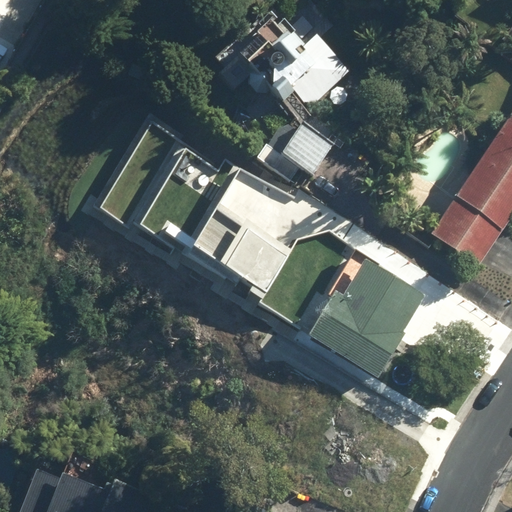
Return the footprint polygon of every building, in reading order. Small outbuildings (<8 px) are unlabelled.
[(252,76),(281,114),(302,105),(320,103),(350,70),(315,35),(302,45),(270,9),(211,61),(235,89),(252,76)] [(511,26),(499,40),(511,53),(511,26)] [(511,218),(511,114),(429,238),(477,271),(511,218)] [(267,140),(255,157),(290,181),(297,170),(311,179),(336,143),(304,122),(284,152),(267,140)] [(256,305),(377,381),(404,338),(402,336),(424,301),(328,232),(298,240),(293,249),(218,203),(232,178),(159,131),(113,203),(261,298),(256,305)] [(325,419),(277,396),(257,438),(305,461),(299,474),(345,496),(384,416),(337,393),(325,419)] [(149,511),(153,503),(112,488),(110,492),(105,490),(103,495),(60,479),(59,483),(34,474),(19,511),(149,511)]
